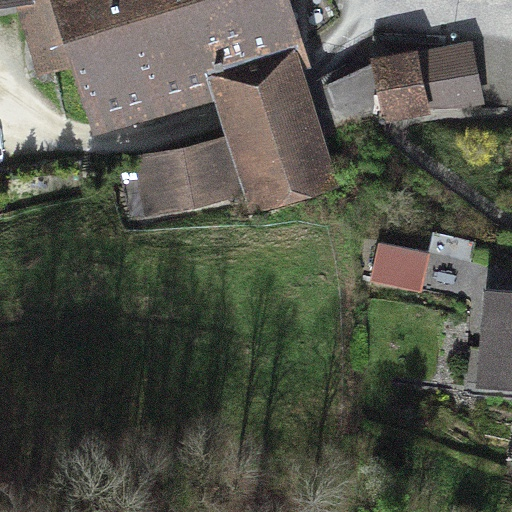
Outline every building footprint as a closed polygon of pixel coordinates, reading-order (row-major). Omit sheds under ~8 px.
[(216,86),(252,209),(334,184),(277,0),(0,0),(0,2),(15,0),(23,0),(43,63),(72,55),(94,123),(216,86)] [(469,45),(416,54),(427,108),(479,99),(469,45)] [(342,126),(427,108),(416,54),(369,65),(323,86),(324,90),(329,88),(342,126)] [(148,216),(239,197),(227,139),(136,157),(148,216)] [(425,254),(380,244),(372,278),(418,288),(425,254)] [(511,290),(485,288),(477,383),(511,385),(511,290)]
